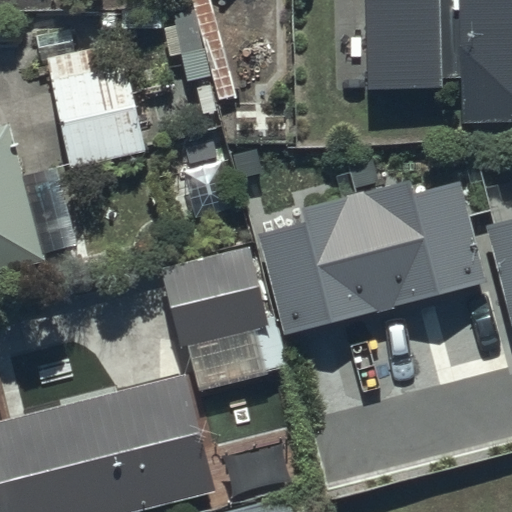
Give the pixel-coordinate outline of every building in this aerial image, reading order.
[(511,0),(355,0),(356,96),(432,95),(432,83),(450,83),(451,127),(511,127),(511,0)] [(119,47),(41,62),(63,172),(141,156),(119,47)] [(0,272),(39,262),(3,125),(0,126),(0,272)] [(477,272),(452,175),(415,185),(405,174),(303,200),(308,222),(265,233),(288,320),(477,272)] [(511,206),(488,213),(511,298),(511,206)] [(247,242),(152,268),(174,345),(269,319),(247,242)] [(0,424),(0,511),(114,511),(204,489),(176,380),(0,424)] [(313,511),(312,505),(287,511),(283,495),(212,511),(313,511)]
